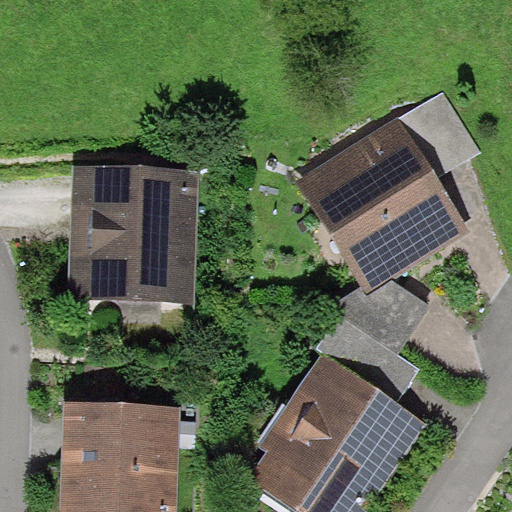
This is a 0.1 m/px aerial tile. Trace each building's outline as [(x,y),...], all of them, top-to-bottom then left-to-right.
[(385,122),(417,180),(461,156),(429,98),(385,122)] [(385,122),(291,173),(350,280),(444,229),(417,180),(385,122)] [(81,170),(75,300),(173,304),(178,175),(81,170)] [(316,357),(379,399),(402,365),(384,353),(413,310),(367,280),(316,357)] [(316,357),(242,467),(310,511),(335,511),(401,414),(379,399),(316,357)] [(68,398),(63,511),(158,511),(164,402),(68,398)]
